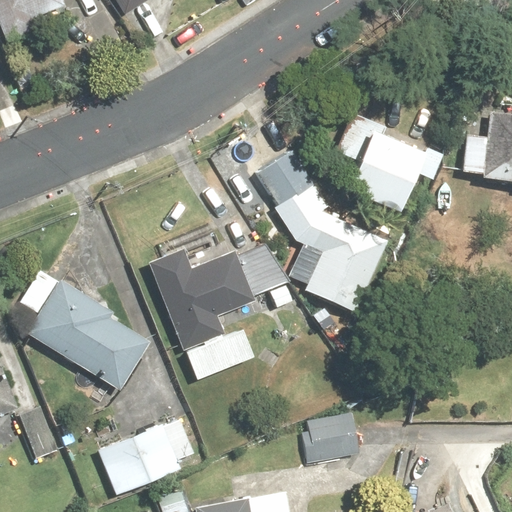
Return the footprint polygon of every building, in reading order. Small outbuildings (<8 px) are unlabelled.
[(83,0),(0,0),(0,24),(5,35),(84,0),(83,0)] [(445,146),(353,105),(334,147),(355,157),(344,181),(398,205),(414,169),(432,176),(445,146)] [(511,106),(488,105),(487,129),(462,127),(460,171),(511,174),(511,106)] [(291,148),(255,178),(281,209),(317,179),(291,148)] [(390,235),(313,200),(296,237),(318,247),(301,284),(357,309),(390,235)] [(185,243),(145,261),(184,348),(230,327),(222,308),(289,278),(269,233),(195,265),(185,243)] [(154,335),(42,265),(19,302),(33,311),(22,328),(119,389),(154,335)] [(0,354),(0,414),(22,405),(0,354)] [(39,404),(14,415),(33,459),(58,448),(39,404)] [(179,408),(95,445),(115,491),(199,455),(179,408)] [(352,416),(304,427),(312,459),(360,448),(352,416)] [(195,498),(197,511),(291,511),(285,466),(227,475),(230,493),(195,498)] [(456,511),(450,495),(406,511),(456,511)]
